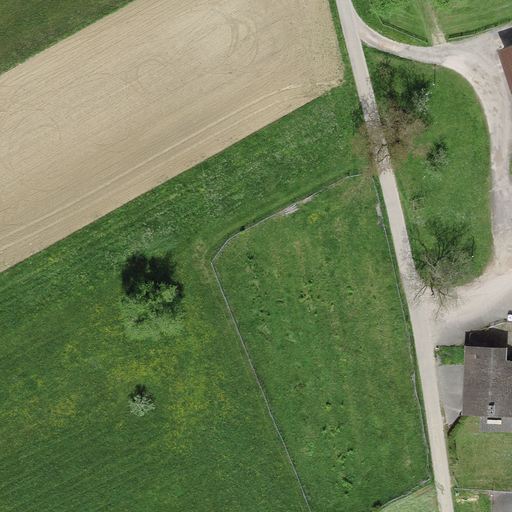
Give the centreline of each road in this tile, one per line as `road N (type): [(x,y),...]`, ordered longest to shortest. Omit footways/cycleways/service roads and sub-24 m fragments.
road 1 (residential): [(344,0),(418,324)]
road 2 (track): [(418,324),(444,511)]
